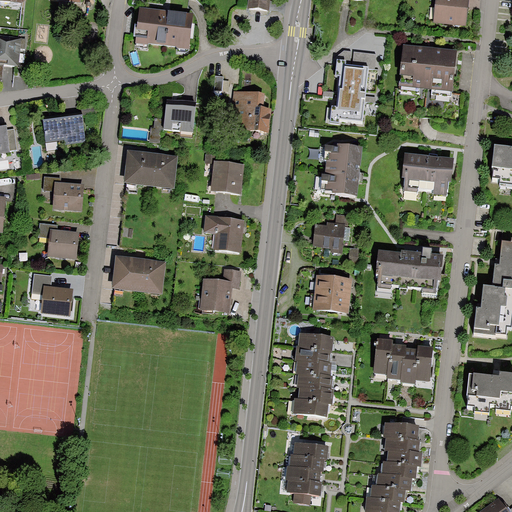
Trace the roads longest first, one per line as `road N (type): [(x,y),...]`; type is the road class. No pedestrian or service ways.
road 1 (residential): [(440,491),(491,0)]
road 2 (tertiary): [(294,55),(242,511)]
road 3 (residential): [(113,83),(88,313)]
road 4 (residential): [(113,83),(171,77),(227,55),(294,55)]
